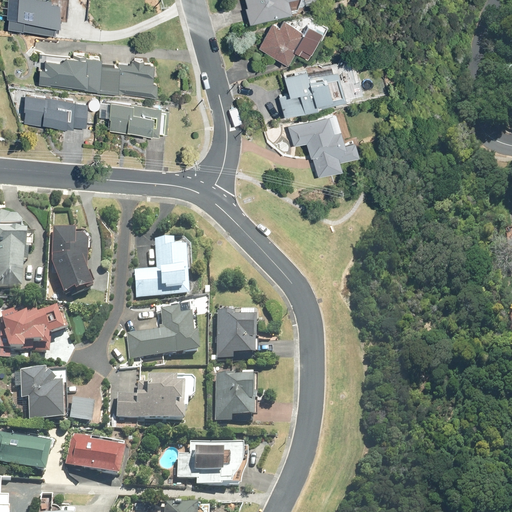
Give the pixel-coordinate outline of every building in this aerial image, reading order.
[(19,20),(19,35),(51,36),(51,17),(61,18),(61,0),(37,0),(38,2),(30,2),(30,20),(19,20)] [(245,0),(245,1),(243,1),(248,17),(251,17),(289,5),(294,3),(295,0),(245,0)] [(270,17),(257,41),(286,56),(286,55),(288,56),(294,44),(304,50),(318,23),(305,16),(299,28),(297,27),(299,23),(282,14),(278,21),(270,17)] [(53,83),(87,85),(87,88),(99,89),(102,89),(104,65),(104,57),(70,55),(64,61),(47,59),(46,69),(41,69),(40,84),(53,84),(53,83)] [(154,83),(155,64),(144,63),(144,60),(136,59),(135,63),(133,62),(133,64),(119,63),(119,66),(104,65),(102,89),(99,89),(99,91),(159,95),(159,83),(154,83)] [(511,61),(507,60),(499,83),(511,86),(511,61)] [(281,73),(286,91),(277,93),(282,113),(314,105),(314,104),(342,97),(334,67),(306,73),(304,67),(281,73)] [(89,104),(77,103),(77,100),(26,95),(23,95),(22,106),(26,106),(25,110),(26,111),(25,122),(45,124),(45,123),(66,125),(66,126),(75,127),(75,126),(87,127),(89,104)] [(130,131),(151,132),(151,134),(161,135),(161,133),(168,133),(170,110),(163,110),(164,107),(113,102),(113,103),(102,102),(101,115),(111,116),(111,118),(113,118),(112,129),(129,131),(130,131)] [(342,140),(349,138),(342,115),(336,117),(334,112),(287,126),(293,146),(304,143),(307,155),(308,155),(309,159),(311,158),(317,178),(341,171),(339,162),(358,157),(353,142),(343,145),(342,140)] [(0,290),(24,292),(27,261),(29,262),(31,251),(30,251),(31,236),(24,227),(24,224),(19,218),(0,216),(0,290)] [(85,235),(85,230),(78,230),(78,226),(54,225),(53,260),(66,292),(77,288),(79,292),(96,285),(89,268),(90,240),(85,235)] [(158,272),(135,273),(137,300),(191,297),(189,251),(176,252),(176,243),(157,244),(158,272)] [(38,310),(37,306),(28,310),(25,304),(2,311),(8,328),(6,329),(10,342),(11,344),(25,344),(25,349),(50,349),(50,331),(66,325),(58,303),(38,310)] [(195,329),(195,328),(194,313),(193,309),(181,311),(181,308),(180,304),(161,307),(162,309),(163,324),(160,324),(160,328),(126,331),(128,355),(128,358),(145,356),(202,345),(201,333),(200,333),(200,328),(195,329)] [(256,317),(256,312),(242,312),(242,317),(237,317),(237,316),(219,315),(218,362),(236,362),(236,358),(257,359),(258,317),(256,317)] [(21,384),(22,395),(29,395),(29,418),(67,415),(67,413),(65,378),(56,379),(57,377),(49,370),(47,372),(46,367),(21,368),(21,369),(20,369),(21,372),(15,372),(16,385),(21,384)] [(139,380),(138,391),(138,393),(118,393),(117,416),(186,416),(186,404),(190,404),(191,396),(193,396),(196,393),(197,378),(193,375),(178,374),(178,372),(150,372),(149,374),(149,381),(139,380)] [(257,387),(258,382),(256,382),(256,378),(245,378),(244,382),(237,381),(237,380),(218,379),(217,424),(235,425),(235,421),(257,422),(258,398),(262,398),(262,387),(257,387)] [(99,421),(100,406),(94,406),(95,400),(72,399),(71,420),(99,421)] [(0,436),(0,465),(48,476),(54,448),(0,436)] [(269,442),(261,438),(254,455),(262,459),(269,442)] [(67,468),(122,481),(129,454),(122,452),(122,451),(119,451),(120,449),(98,443),(97,446),(93,445),(94,443),(76,439),(76,441),(73,440),(67,468)] [(199,482),(199,489),(225,490),(225,487),(235,489),(236,484),(237,483),(242,476),(246,469),(247,449),(192,445),(191,458),(180,458),(178,481),(199,482)] [(11,511),(12,504),(2,504),(3,482),(0,481),(0,511),(11,511)]
